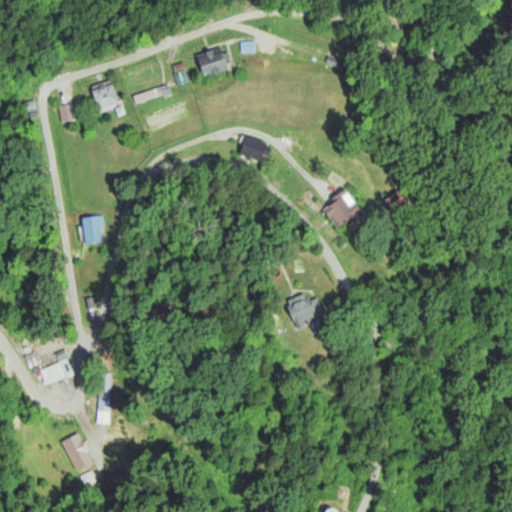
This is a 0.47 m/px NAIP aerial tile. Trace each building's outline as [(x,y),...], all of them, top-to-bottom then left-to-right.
[(254,41),(254,53),(240,54),(241,42),(254,41)] [(228,73),(221,49),(197,59),(204,79),(228,73)] [(327,56),(325,64),(336,67),(338,60),(327,56)] [(146,68),(154,91),(133,96),(127,74),(146,68)] [(184,71),(187,84),(177,86),(174,74),(184,71)] [(171,95),(167,83),(132,94),(135,102),(162,94),(164,97),(171,95)] [(113,85),(119,104),(100,110),(95,91),(113,85)] [(34,95),(37,112),(26,113),(24,97),(34,95)] [(58,105),(60,121),(74,118),(72,103),(58,105)] [(246,136),(240,156),(261,165),(268,144),(246,136)] [(348,190),(374,227),(362,237),(353,222),(338,231),(322,206),(348,190)] [(86,243),(81,217),(97,216),(101,242),(86,243)] [(307,294),(318,321),(300,330),(288,302),(307,294)] [(39,370),(45,387),(73,374),(66,358),(39,370)] [(109,383),(98,383),(98,409),(109,410),(109,383)] [(91,462),(73,470),(61,442),(78,433),(91,462)]
